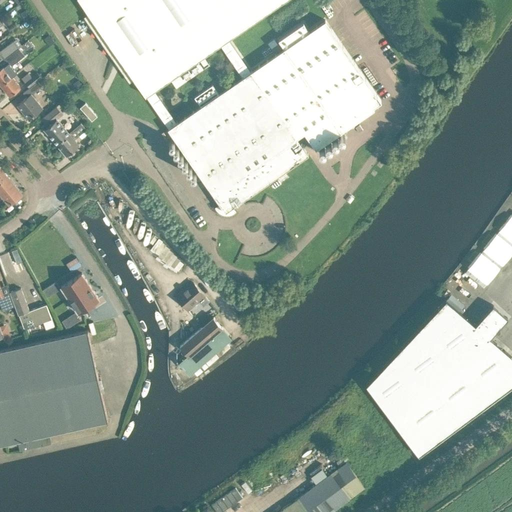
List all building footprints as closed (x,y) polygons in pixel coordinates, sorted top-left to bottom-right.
[(326,20),(309,31),(303,23),(279,40),(284,48),(251,70),(250,71),(228,39),(283,0),(79,0),(99,28),(145,95),(168,127),(167,128),(220,204),(215,207),(217,209),(218,211),(221,213),(224,214),(228,214),(231,214),(233,213),(235,211),(236,210),(232,206),(234,205),(230,199),(238,194),(242,199),(308,153),(297,137),(304,131),(316,148),(374,108),(373,106),(381,100),(326,20)] [(26,19),(32,14),(28,8),(21,12),(26,19)] [(5,58),(19,47),(14,40),(0,50),(0,49),(0,54),(2,53),(5,58)] [(25,51),(33,45),(28,40),(21,45),(25,51)] [(0,82),(2,84),(12,75),(17,72),(12,65),(25,55),(19,47),(5,58),(8,62),(0,68),(0,82)] [(42,77),(37,72),(31,77),(28,72),(21,78),(29,87),(37,81),(42,77)] [(10,94),(18,88),(21,86),(12,75),(2,84),(10,94)] [(29,118),(37,112),(42,107),(31,94),(42,86),(37,81),(29,87),(23,92),(27,97),(18,104),(29,118)] [(88,97),(98,110),(104,106),(94,92),(88,97)] [(92,120),(97,115),(85,102),(80,107),(92,120)] [(69,133),(57,118),(63,113),(57,106),(41,119),(47,126),(44,129),(57,144),(69,133)] [(66,155),(79,145),(74,139),(86,129),(81,122),(69,133),(57,144),(66,155)] [(22,192),(8,176),(0,182),(0,192),(2,191),(11,201),(22,192)] [(482,251),(491,259),(502,247),(493,238),(482,251)] [(69,268),(81,260),(77,255),(66,263),(69,268)] [(16,273),(3,279),(6,287),(20,281),(16,273)] [(74,278),(62,286),(66,292),(70,298),(90,285),(82,273),(74,278)] [(56,281),(43,289),(47,296),(60,288),(59,287),(56,281)] [(205,295),(194,282),(183,292),(182,291),(176,296),(188,309),(205,295)] [(4,294),(0,284),(0,301),(3,309),(15,305),(10,292),(4,294)] [(90,285),(70,298),(79,311),(98,298),(90,285)] [(29,310),(21,287),(10,291),(10,292),(15,305),(16,305),(25,329),(28,328),(25,321),(31,319),(34,325),(43,322),(46,328),(54,326),(52,319),(46,304),(29,310)] [(446,299),(366,384),(413,447),(419,455),(511,385),(511,356),(490,337),(496,330),(498,331),(499,330),(500,328),(499,327),(505,321),(507,318),(507,317),(506,316),(494,305),(493,304),(492,305),(490,308),(483,315),(475,324),(446,299)] [(76,312),(63,320),(67,326),(80,318),(79,317),(76,312)] [(189,374),(231,337),(222,327),(222,326),(214,316),(180,345),(187,354),(178,362),(189,374)] [(103,332),(106,340),(116,336),(113,328),(103,332)] [(40,443),(38,434),(108,418),(88,329),(78,332),(0,348),(0,442),(19,438),(21,447),(40,443)] [(319,459),(322,464),(330,459),(327,454),(319,459)] [(324,468),(334,462),(332,459),(322,465),(324,468)] [(277,511),(329,511),(364,487),(346,461),(277,511)] [(245,478),(250,486),(256,482),(251,474),(245,478)] [(216,511),(220,511),(242,496),(234,487),(211,504),(216,511)]
